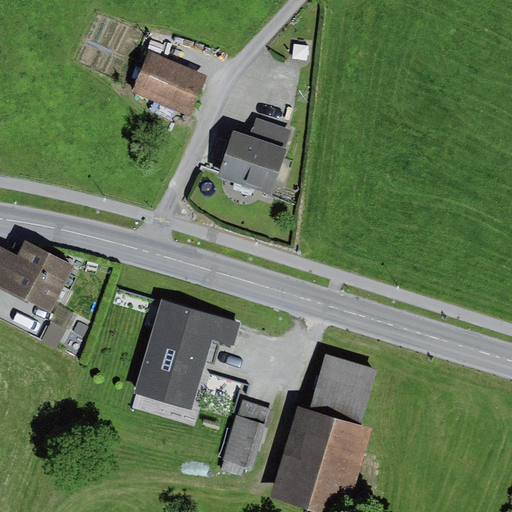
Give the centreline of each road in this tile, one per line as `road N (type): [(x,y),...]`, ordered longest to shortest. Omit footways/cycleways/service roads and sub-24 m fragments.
road 1 (track): [(47,511),(64,483),(99,473),(242,487),(261,480),(277,464),(326,303)]
road 2 (primary): [(511,359),(147,248)]
road 3 (unclassified): [(147,248),(205,126),(295,0)]
road 4 (primary): [(147,248),(0,218)]
